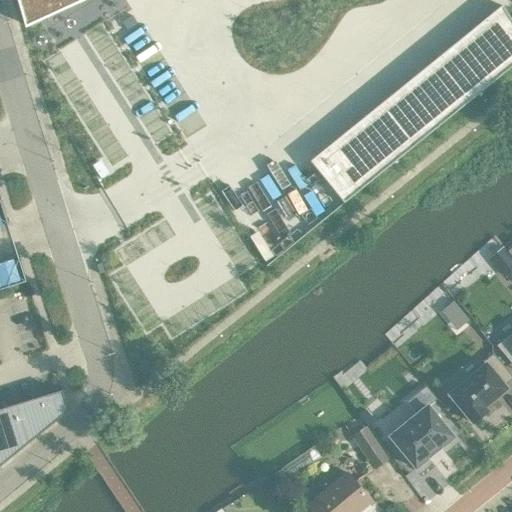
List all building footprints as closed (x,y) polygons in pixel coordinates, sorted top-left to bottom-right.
[(17,0),(25,26),(66,0),(17,0)] [(511,22),(502,6),(310,162),(344,203),(511,66),(511,22)] [(17,258),(0,263),(0,288),(24,282),(17,258)] [(486,362),(447,395),(472,425),(489,412),(486,408),(508,389),(486,362)] [(0,464),(66,411),(61,392),(0,410),(0,464)] [(427,404),(388,437),(415,470),(455,438),(427,404)] [(389,460),(366,426),(351,435),(374,469),(389,460)] [(306,506),(310,511),(359,511),(371,502),(347,473),(306,506)]
